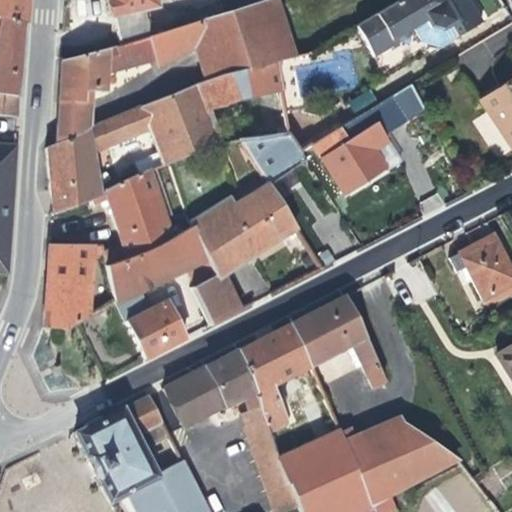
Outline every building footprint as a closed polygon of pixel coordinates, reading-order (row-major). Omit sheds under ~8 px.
[(0,0),(0,20),(23,28),(24,0),(0,0)] [(112,17),(119,45),(149,37),(151,37),(146,11),(156,9),(154,0),(105,0),(106,1),(109,18),(112,17)] [(231,0),(220,3),(223,17),(262,6),(266,4),(264,0),(231,0)] [(288,59),(276,0),(266,4),(262,6),(274,63),(288,59)] [(403,0),(355,27),(372,58),(408,38),(409,32),(412,31),(422,26),(425,32),(439,34),(449,28),(455,40),(480,26),(465,0),(403,0)] [(240,72),(274,63),(262,6),(223,17),(199,23),(207,43),(222,78),(240,72)] [(0,20),(0,114),(17,116),(20,73),(23,28),(0,20)] [(149,37),(157,62),(166,57),(207,43),(199,23),(151,37),(149,37)] [(437,50),(455,40),(449,28),(439,34),(425,32),(422,26),(412,31),(419,44),(437,50)] [(149,37),(119,45),(123,60),(136,57),(140,72),(157,62),(149,37)] [(59,83),(57,104),(82,105),(83,86),(103,87),(106,49),(60,62),(59,83)] [(293,59),(288,59),(274,63),(279,92),(283,113),(302,109),(293,59)] [(245,98),(279,92),(274,63),(240,72),(245,98)] [(205,106),(245,98),(240,72),(222,78),(197,86),(205,106)] [(511,80),(479,102),(511,151),(511,150),(511,80)] [(140,176),(149,171),(163,165),(217,136),(205,106),(197,86),(143,102),(93,129),(101,148),(148,126),(159,153),(153,157),(153,158),(137,170),(140,176)] [(345,105),(352,115),(373,102),(367,91),(345,105)] [(57,104),(54,143),(81,135),(82,105),(57,104)] [(348,138),(340,123),(312,142),(338,186),(343,192),(362,180),(374,172),(363,154),(374,147),(387,139),(375,120),(348,138)] [(47,183),(50,213),(63,213),(71,209),(93,200),(106,196),(85,133),(81,135),(54,143),(44,146),(47,183)] [(268,183),(269,186),(310,161),(303,147),(298,151),(287,133),(241,138),(268,183)] [(0,273),(5,273),(14,147),(0,146),(0,273)] [(385,165),(374,147),(363,154),(374,172),(385,165)] [(128,259),(172,240),(149,171),(140,176),(107,196),(108,201),(117,225),(124,245),(128,259)] [(208,328),(238,312),(223,273),(264,247),(295,227),(269,186),(268,183),(233,204),(227,195),(190,225),(192,231),(205,261),(212,277),(188,289),(208,328)] [(106,196),(93,200),(95,206),(108,201),(107,196),(106,196)] [(135,290),(205,261),(192,231),(172,240),(128,259),(106,269),(113,300),(135,290)] [(476,253),(461,261),(482,303),(511,286),(511,273),(496,243),(476,253)] [(75,322),(86,316),(92,247),(47,245),(45,285),(42,327),(64,329),(75,322)] [(102,254),(106,269),(128,259),(124,245),(102,254)] [(122,320),(143,361),(165,349),(183,340),(163,301),(145,309),(135,290),(113,300),(122,320)] [(318,310),(289,325),(309,366),(350,346),(372,389),(375,388),(378,393),(388,387),(343,297),(318,310)] [(263,338),(237,352),(260,408),(275,401),(279,399),(273,385),(296,373),(309,366),(289,325),(263,338)] [(511,345),(494,356),(511,386),(511,345)] [(201,370),(162,390),(179,425),(242,393),(251,413),(260,408),(237,352),(201,370)] [(313,374),(309,366),(296,373),(300,381),(313,374)] [(98,481),(109,501),(125,492),(154,476),(141,452),(133,435),(161,420),(149,396),(74,434),(85,455),(92,468),(98,481)] [(275,401),(260,408),(263,414),(278,406),(275,401)] [(260,408),(251,413),(242,417),(280,511),(290,507),(298,503),(289,482),(287,483),(278,458),(263,414),(260,408)] [(133,435),(141,452),(170,437),(161,420),(133,435)] [(349,429),(340,433),(372,507),(368,509),(368,511),(396,511),(387,495),(457,461),(404,420),(386,429),(357,445),(349,429)] [(289,482),(298,503),(301,511),(361,511),(368,509),(372,507),(340,433),(337,426),(331,429),(333,433),(278,458),(287,483),(289,482)] [(125,492),(135,511),(206,511),(182,461),(154,476),(125,492)] [(290,507),(291,511),(301,511),(298,503),(290,507)]
